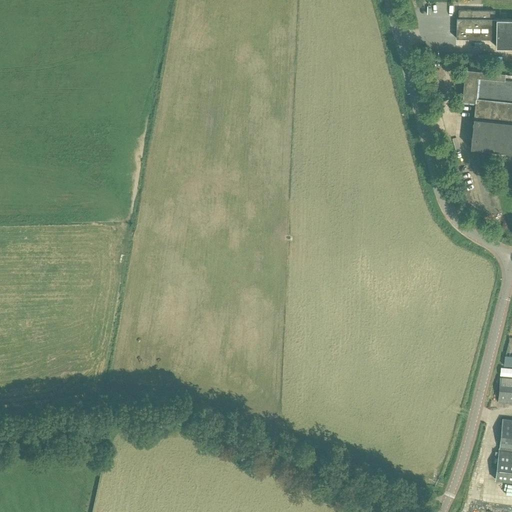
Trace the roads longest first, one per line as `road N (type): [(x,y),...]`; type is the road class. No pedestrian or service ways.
road 1 (unclassified): [(511,257),(447,212),(387,0)]
road 2 (tertiary): [(441,511),(470,434),(511,257)]
